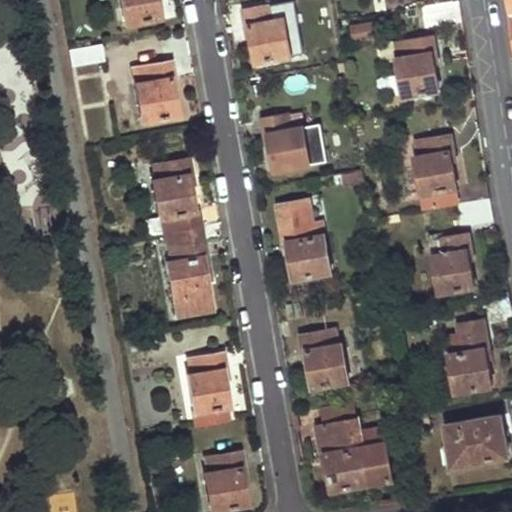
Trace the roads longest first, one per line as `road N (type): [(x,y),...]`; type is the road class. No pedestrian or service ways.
road 1 (residential): [(294,511),(206,0)]
road 2 (tertiary): [(511,171),(484,0)]
